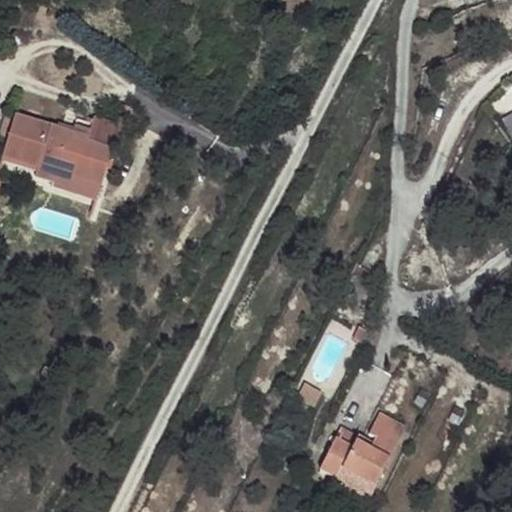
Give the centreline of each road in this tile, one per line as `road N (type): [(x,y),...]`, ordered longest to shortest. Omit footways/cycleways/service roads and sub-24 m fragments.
road 1 (track): [(119,511),(385,0)]
road 2 (track): [(511,267),(478,291),(441,303),(413,300),(396,283),(410,18),(420,0)]
road 3 (unknown): [(0,69),(45,47),(68,48),(227,155),(325,116)]
road 4 (track): [(480,94),(414,220),(404,217)]
